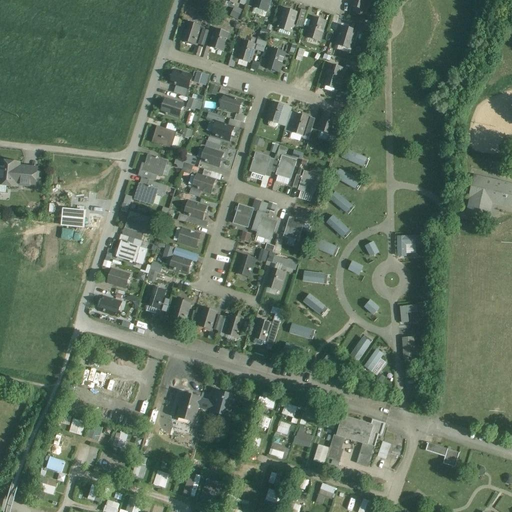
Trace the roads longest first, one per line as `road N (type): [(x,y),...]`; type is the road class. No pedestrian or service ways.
road 1 (residential): [(387,414),(86,328),(81,311),(129,158)]
road 2 (residential): [(251,300),(200,284),(231,184)]
road 3 (unknown): [(263,458),(391,503)]
road 4 (residential): [(129,158),(0,144)]
